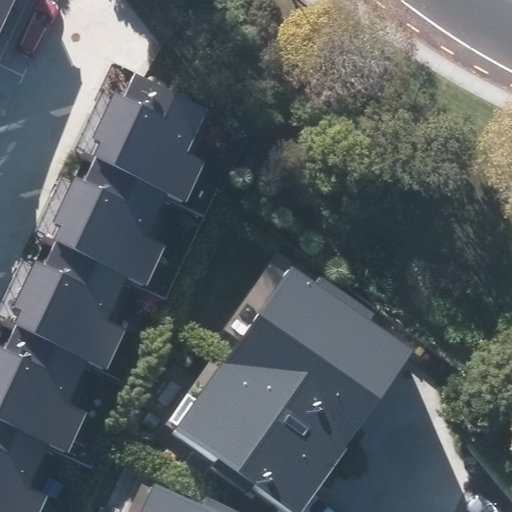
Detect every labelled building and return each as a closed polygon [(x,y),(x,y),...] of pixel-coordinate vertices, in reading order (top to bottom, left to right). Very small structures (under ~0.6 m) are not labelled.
[(0,0),(0,9),(5,12),(10,0),(0,0)] [(183,193),(222,109),(125,63),(86,148),(183,193)] [(143,277),(183,193),(86,148),(46,232),(143,277)] [(104,362),(143,277),(46,232),(7,317),(104,362)] [(158,431),(271,511),(288,511),(398,359),(273,270),(158,431)] [(0,416),(64,446),(104,362),(7,317),(0,331),(0,416)] [(0,511),(33,511),(64,446),(0,416),(0,511)] [(131,511),(199,511),(144,486),(131,511)]
